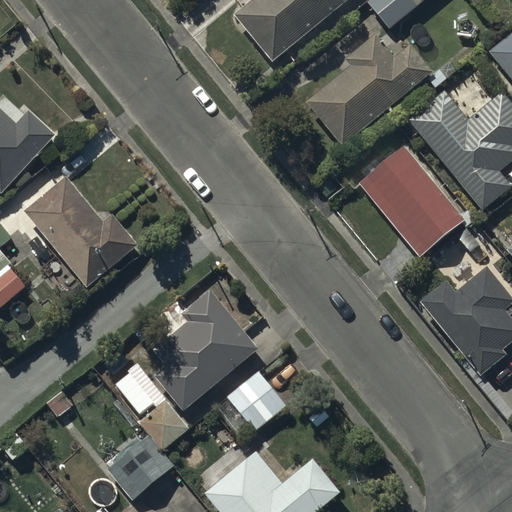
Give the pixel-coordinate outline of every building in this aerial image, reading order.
[(271,61),(344,0),(250,0),(233,15),(271,61)] [(388,29),(423,0),(366,0),(365,1),(388,29)] [(511,83),(511,32),(487,52),(511,83)] [(341,146),(431,71),(408,44),(392,57),(373,34),(344,58),(349,65),(304,102),(341,146)] [(444,92),(408,121),(481,209),(511,185),(498,170),(511,158),(511,104),(501,91),(467,120),(444,92)] [(0,191),(1,193),(56,135),(29,110),(16,124),(0,109),(0,191)] [(463,222),(404,146),(358,181),(417,258),(463,222)] [(66,177),(24,211),(87,287),(94,281),(99,287),(116,273),(111,267),(137,246),(112,216),(103,223),(66,177)] [(0,246),(11,238),(0,224),(0,306),(27,286),(0,252),(0,246)] [(444,280),(417,301),(478,376),(504,355),(500,350),(511,340),(511,320),(503,309),(511,301),(511,299),(485,267),(454,293),(444,280)] [(258,348),(208,290),(186,310),(183,306),(155,330),(164,340),(154,349),(167,365),(154,376),(184,412),(258,348)] [(287,405),(258,371),(214,408),(238,437),(251,426),(255,432),(287,405)] [(154,403),(129,373),(116,385),(141,414),(154,403)] [(190,428),(166,401),(140,423),(164,450),(190,428)] [(133,500),(174,465),(147,435),(107,470),(133,500)] [(256,450),(204,492),(220,511),(315,511),(340,492),(314,459),(284,484),(256,450)] [(71,511),(64,502),(50,511),(71,511)]
